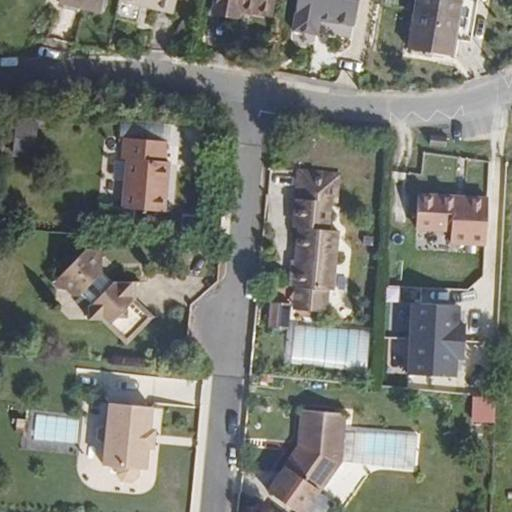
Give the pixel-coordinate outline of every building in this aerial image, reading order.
[(108,0),(61,0),(60,5),(106,14),(108,0)] [(174,0),(132,0),(172,10),(174,0)] [(274,0),(216,0),(213,13),(236,18),(238,10),(272,17),(274,0)] [(297,0),(291,34),(316,39),(318,24),(319,21),(332,22),(331,27),(353,31),(359,0),(297,0)] [(444,0),(401,0),(394,49),(436,56),(444,0)] [(447,136),(430,134),(431,143),(447,144),(447,136)] [(164,143),(121,140),(120,161),(126,161),(123,211),(167,213),(170,166),(162,165),(164,143)] [(339,173),(297,171),(293,228),(296,228),(292,289),(297,290),(295,312),(329,314),(330,292),(335,292),(338,233),(328,233),(330,202),(337,202),(339,173)] [(488,204),(420,202),(419,235),(455,236),(455,251),(486,252),(488,204)] [(374,238),(365,238),(365,246),(374,247),(374,238)] [(101,252),(87,250),(60,278),(76,296),(82,294),(88,303),(89,321),(104,322),(126,344),(153,322),(131,302),(128,282),(112,281),(99,268),(101,252)] [(293,302),(274,302),(274,329),(293,329),(293,302)] [(462,309),(414,306),(408,374),(456,378),(458,358),(467,358),(469,333),(460,332),(462,309)] [(303,352),(349,357),(351,336),(306,331),(303,352)] [(150,407),(110,405),(109,427),(103,426),(98,430),(97,438),(101,443),(107,443),(105,467),(118,466),(117,477),(121,482),(133,482),(138,478),(137,469),(147,471),(150,407)] [(302,444),(287,464),(323,490),(344,460),(349,412),(303,408),(302,444)] [(80,419),(36,415),(34,436),(78,440),(80,419)] [(402,437),(365,435),(364,452),(401,455),(402,437)]
